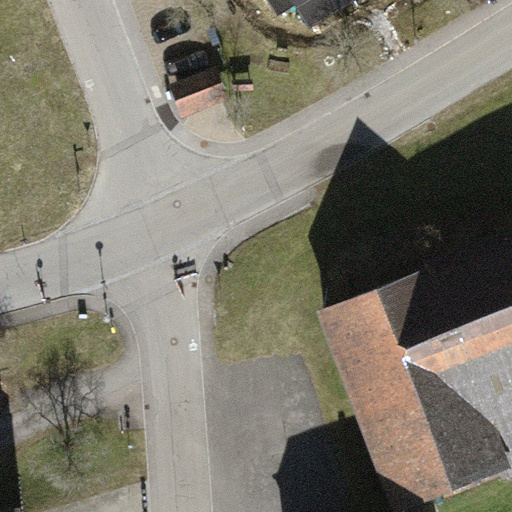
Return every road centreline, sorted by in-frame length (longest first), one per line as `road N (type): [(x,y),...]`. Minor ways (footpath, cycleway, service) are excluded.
road 1 (tertiary): [(158,235),(511,34)]
road 2 (residential): [(158,235),(184,511)]
road 3 (residential): [(158,235),(155,194),(89,0)]
road 4 (tertiary): [(0,286),(158,235)]
